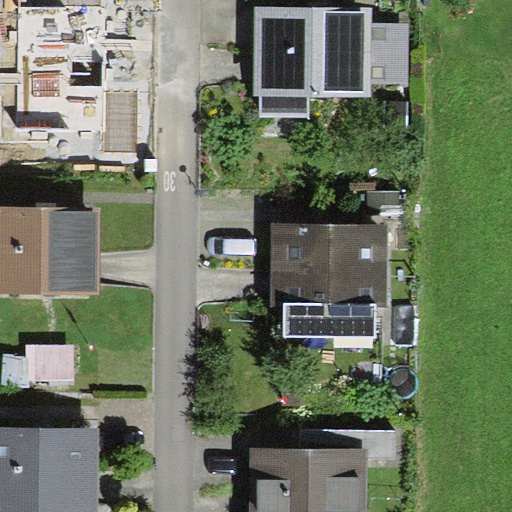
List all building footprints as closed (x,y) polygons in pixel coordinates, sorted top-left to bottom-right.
[(105,7),(19,8),(20,130),(105,129),(105,7)] [(357,24),(239,24),(239,122),(357,122),(357,24)] [(98,207),(0,207),(0,293),(98,293),(98,207)] [(372,240),(260,240),(260,341),(371,342),(372,240)] [(80,372),(78,342),(40,344),(42,374),(80,372)] [(100,511),(101,429),(0,427),(0,511),(66,511),(100,511)] [(351,511),(353,466),(232,463),(230,511),(351,511)]
